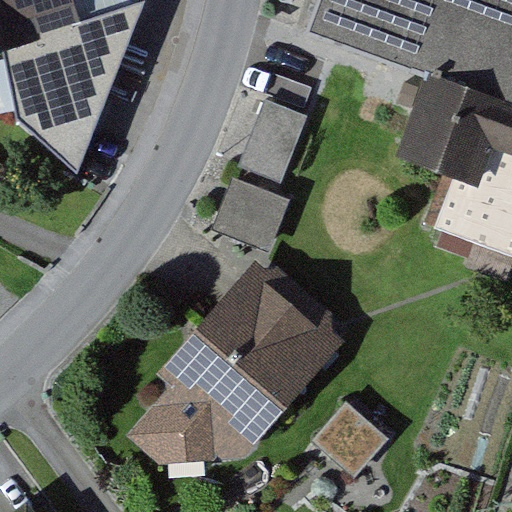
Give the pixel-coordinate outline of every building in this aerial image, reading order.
[(0,0),(0,59),(99,28),(90,0),(0,0)] [(511,127),(511,0),(317,0),(300,52),(422,93),(400,160),(490,190),(511,127)] [(317,118),(278,104),(257,160),(295,175),(317,118)] [(302,201),(249,179),(229,228),(281,250),(302,201)] [(368,339),(285,270),(168,412),(251,481),(368,339)] [(351,396),(315,438),(357,474),(394,433),(351,396)]
